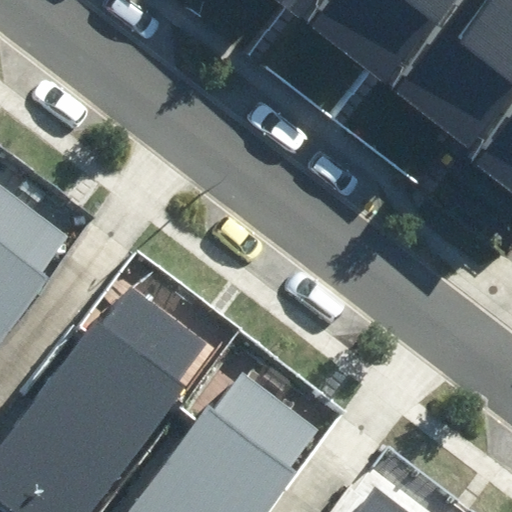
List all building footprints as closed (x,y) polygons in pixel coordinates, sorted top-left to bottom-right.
[(303,0),(247,0),(283,27),(303,0)] [(443,0),(314,0),(292,31),(375,93),(443,0)] [(451,153),(511,70),(511,0),(447,0),(375,98),(451,153)] [(511,97),(464,156),(511,195),(511,97)] [(0,338),(75,240),(0,183),(0,338)] [(129,283),(0,448),(0,500),(15,511),(85,511),(213,348),(129,283)] [(243,371),(134,511),(269,511),(328,437),(243,371)] [(458,511),(460,511),(395,457),(380,475),(423,511),(458,511)] [(408,511),(376,486),(355,511),(408,511)]
